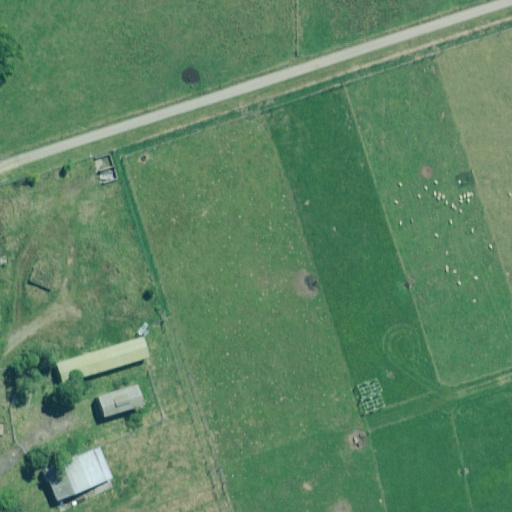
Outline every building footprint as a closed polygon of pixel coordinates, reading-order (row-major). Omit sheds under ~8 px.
[(97,207),(94,194),(80,198),(83,210),(97,207)] [(89,287),(108,281),(102,259),(82,265),(89,287)] [(108,281),(89,287),(95,306),(114,300),(108,281)] [(145,359),(139,340),(53,366),(59,385),(76,379),(145,359)] [(99,419),(118,413),(120,420),(133,416),(131,409),(139,407),(133,387),(93,399),(99,419)] [(43,470),(55,502),(111,480),(98,448),(43,470)]
